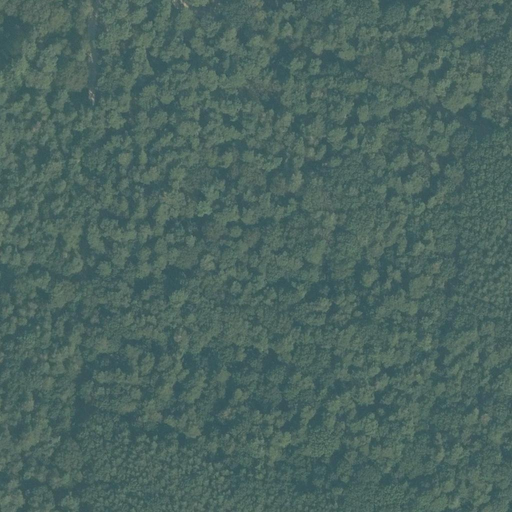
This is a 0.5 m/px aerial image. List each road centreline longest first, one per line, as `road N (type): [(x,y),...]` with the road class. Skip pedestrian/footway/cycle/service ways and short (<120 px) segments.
road 1 (track): [(81,403),(87,48),(99,0)]
road 2 (track): [(414,511),(465,114)]
road 3 (track): [(193,0),(511,133)]
road 4 (track): [(81,403),(368,511)]
